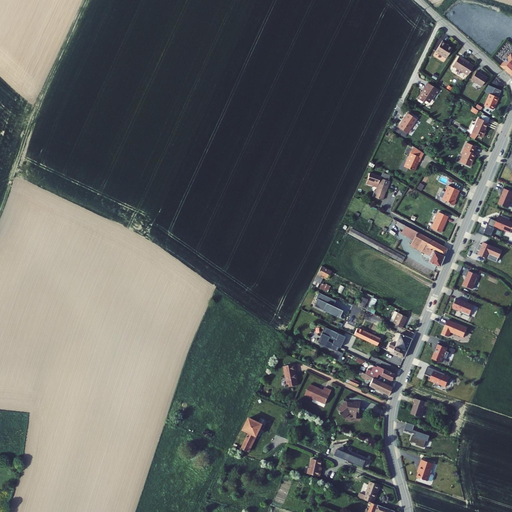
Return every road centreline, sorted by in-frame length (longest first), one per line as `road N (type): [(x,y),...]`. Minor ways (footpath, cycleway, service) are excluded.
road 1 (tertiary): [(511,115),(392,404),(390,447),(400,485)]
road 2 (track): [(84,0),(24,128),(0,215)]
road 3 (residential): [(400,485),(281,438)]
road 4 (tertiary): [(419,0),(511,84)]
